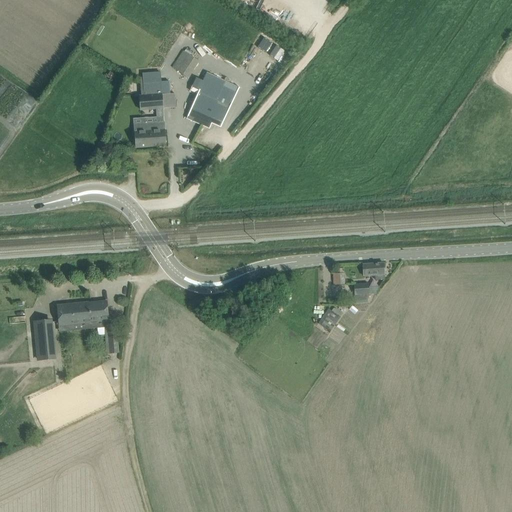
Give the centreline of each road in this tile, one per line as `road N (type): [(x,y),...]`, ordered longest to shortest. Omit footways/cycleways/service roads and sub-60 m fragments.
road 1 (secondary): [(511,247),(292,262),(199,283),(171,268),(115,197),(80,193),(0,209)]
road 2 (track): [(350,0),(198,185),(183,198),(132,211)]
road 3 (track): [(171,268),(142,288),(127,359),(131,438),(151,511)]
